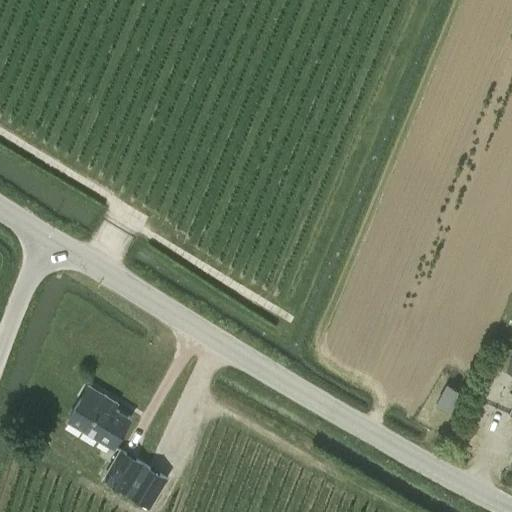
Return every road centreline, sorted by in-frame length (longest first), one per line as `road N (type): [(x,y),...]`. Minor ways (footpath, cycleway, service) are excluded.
road 1 (tertiary): [(277,379),(49,240)]
road 2 (tertiary): [(277,379),(505,511)]
road 3 (unclassified): [(0,381),(49,240)]
